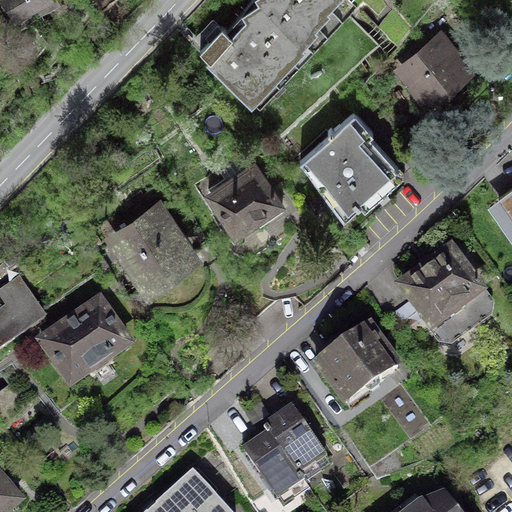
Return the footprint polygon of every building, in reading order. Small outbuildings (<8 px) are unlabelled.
[(2,0),(13,18),(42,1),(46,8),(58,1),(57,0),(2,0)] [(209,56),(202,64),(263,123),(276,140),(286,130),(304,149),(326,127),(330,132),(353,110),(354,111),(372,93),(364,82),(371,74),(360,63),(379,44),(341,7),(348,0),(250,0),(243,11),(227,28),(222,23),(199,47),(209,56)] [(35,49),(27,29),(7,43),(19,59),(35,49)] [(437,39),(403,67),(430,100),(441,90),(440,89),(463,70),(437,39)] [(330,132),(300,160),(344,218),(360,203),(359,201),(378,184),(385,192),(405,173),(369,135),(373,131),(354,111),(353,110),(330,132)] [(225,177),(208,189),(235,230),(256,216),(261,223),(282,209),(273,195),(275,194),(272,189),(270,190),(253,166),(228,182),(225,177)] [(511,187),(498,198),(511,216),(511,187)] [(156,210),(118,236),(148,281),(187,254),(156,210)] [(450,252),(404,287),(432,324),(428,327),(438,340),(450,343),(491,312),(491,301),(481,287),(478,290),(450,252)] [(0,294),(8,306),(0,310),(0,347),(45,317),(19,279),(0,291),(0,294)] [(99,302),(42,342),(71,384),(89,371),(93,376),(114,361),(110,357),(128,344),(99,302)] [(368,325),(316,362),(346,404),(398,367),(368,325)] [(291,407),(265,425),(299,473),(325,455),(291,407)] [(266,433),(243,449),(278,498),(304,480),(299,473),(265,425),(262,427),(266,433)] [(229,511),(192,471),(147,511),(229,511)] [(0,511),(6,511),(20,500),(0,476),(0,511)] [(412,506),(404,511),(457,511),(444,494),(412,506)]
